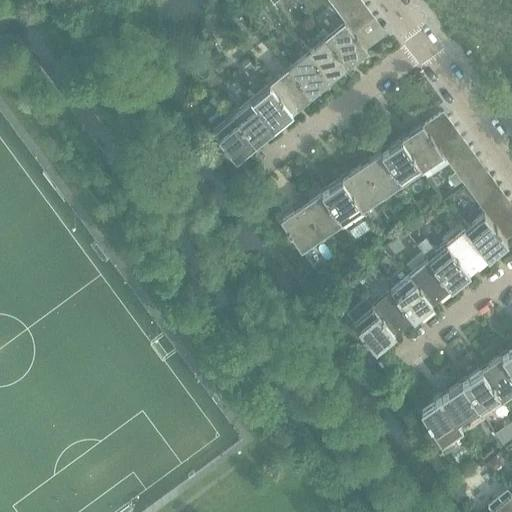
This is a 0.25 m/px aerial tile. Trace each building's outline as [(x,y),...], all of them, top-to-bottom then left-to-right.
[(338,12),(353,0),(333,0),(331,2),(338,12)] [(345,21),(366,6),(361,0),(353,0),(338,12),(344,20),(345,21)] [(353,31),(373,16),(366,6),(345,21),(353,31)] [(353,31),(361,40),(366,37),(371,33),(375,29),(380,26),(373,16),(353,31)] [(361,40),(353,31),(345,21),(344,20),(343,21),(343,20),(327,34),(325,35),(349,63),(366,49),(366,48),(366,47),(361,40)] [(380,26),(375,29),(381,36),(386,33),(380,26)] [(375,29),(371,33),(376,40),(380,37),(381,36),(375,29)] [(371,33),(366,37),(371,44),(376,40),(371,33)] [(349,63),(325,35),(323,36),(308,49),(306,50),(330,79),(349,63)] [(366,37),(361,40),(366,47),(371,44),(366,37)] [(330,79),(306,50),(305,51),(290,64),(288,65),(311,94),(330,79)] [(248,56),(240,62),(247,70),(254,64),(248,56)] [(217,58),(211,63),(217,71),(224,65),(217,58)] [(311,94),(288,65),(271,79),(269,81),(293,109),(311,94)] [(293,109),(269,81),(250,96),(274,125),(293,109)] [(274,125),(250,96),(232,111),(255,140),(274,125)] [(443,110),(438,114),(443,121),(448,117),(447,116),(443,110)] [(255,140),(232,111),(212,127),(219,136),(218,137),(223,143),(223,142),(224,142),(235,156),(235,155),(235,156),(255,140)] [(438,114),(433,117),(437,125),(443,121),(438,114)] [(455,127),(454,126),(448,117),(443,121),(437,125),(432,128),(427,132),(434,142),(455,127)] [(433,117),(427,121),(432,128),(437,125),(433,117)] [(427,121),(422,125),(427,132),(432,128),(427,121)] [(441,153),(434,142),(422,125),(422,124),(421,124),(402,136),(421,165),(419,166),(426,177),(449,162),(443,154),(441,154),(441,153)] [(441,153),(462,137),(455,127),(434,142),(441,153)] [(421,165),(402,136),(382,150),(401,178),(399,179),(404,186),(408,184),(403,176),(419,166),(421,165)] [(449,163),(470,148),(462,137),(441,153),(441,154),(443,154),(449,162),(449,163)] [(477,157),(476,156),(470,148),(449,163),(455,171),(456,172),(461,168),(466,164),(471,160),(477,157)] [(401,178),(382,150),(362,163),(380,191),(380,192),(384,200),(388,197),(383,190),(399,179),(401,178)] [(477,157),(471,160),(477,167),(480,165),(482,164),(477,158),(477,157)] [(471,160),(466,164),(471,171),(477,167),(471,160)] [(380,191),(362,163),(342,176),(360,205),(359,206),(364,213),(368,211),(363,203),(380,192),(380,191)] [(466,164),(461,168),(466,175),(471,171),(466,164)] [(461,168),(456,172),(461,179),(466,175),(461,168)] [(484,171),(481,173),(486,181),(492,177),(490,175),(486,169),(484,171)] [(455,171),(448,177),(454,186),(462,180),(461,179),(456,172),(455,171)] [(481,173),(476,177),(481,184),(486,181),(481,173)] [(360,205),(342,176),(322,189),(340,218),(339,219),(344,227),(348,224),(343,216),(359,206),(360,205)] [(476,177),(471,181),(476,188),(481,184),(476,177)] [(499,187),(498,185),(492,177),(486,181),(481,184),(476,188),(471,192),(478,202),(499,187)] [(471,181),(465,185),(471,192),(476,188),(471,181)] [(484,212),(506,196),(499,187),(478,202),(483,210),(484,212)] [(340,218),(322,189),(301,203),(325,239),(328,237),(323,230),(339,219),(340,218)] [(493,222),(511,207),(511,204),(506,196),(484,212),(485,213),(493,222)] [(325,239),(301,203),(281,217),(287,227),(286,228),(290,234),(291,233),(299,246),(317,234),(321,242),(325,239)] [(511,207),(493,222),(500,231),(505,227),(510,223),(511,221),(511,207)] [(506,239),(505,238),(500,231),(493,222),(485,213),(469,225),(463,218),(460,221),(465,228),(467,227),(488,254),(506,239)] [(488,254),(467,227),(465,228),(460,221),(441,236),(447,243),(448,243),(470,269),(488,254)] [(505,227),(500,231),(506,238),(511,234),(505,227)] [(396,235),(386,243),(394,253),(404,245),(396,235)] [(470,269),(448,243),(447,243),(432,256),(426,248),(422,251),(428,259),(429,258),(451,285),(470,269)] [(429,258),(428,259),(413,271),(407,264),(404,266),(403,267),(409,274),(410,273),(432,300),(451,285),(429,258)] [(432,300),(410,273),(409,274),(403,267),(404,266),(403,265),(384,281),(390,289),(392,288),(413,315),(432,300)] [(413,315),(392,288),(390,289),(376,301),(370,294),(367,297),(394,331),(413,315)] [(394,331),(367,297),(363,299),(369,307),(353,319),(363,331),(361,332),(366,338),(367,337),(375,346),(375,345),(375,346),(394,331)] [(511,346),(501,353),(511,369),(511,346)] [(511,369),(501,353),(481,366),(500,395),(499,396),(504,403),(508,401),(503,393),(511,387),(511,369)] [(500,395),(481,366),(461,380),(479,408),(479,409),(484,417),(488,414),(483,406),(499,396),(500,395)] [(479,408),(461,380),(440,394),(464,430),(468,427),(463,420),(479,409),(479,408)] [(464,430),(440,394),(420,407),(421,407),(420,408),(426,417),(425,418),(429,425),(431,424),(439,436),(456,425),(461,432),(464,430)] [(511,511),(511,493),(507,487),(487,503),(492,509),(494,511),(511,511)]
